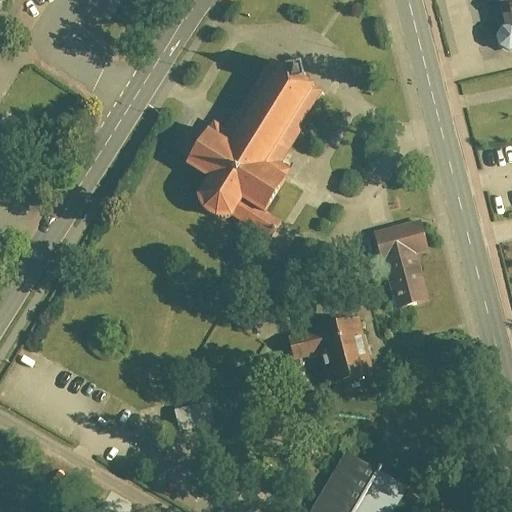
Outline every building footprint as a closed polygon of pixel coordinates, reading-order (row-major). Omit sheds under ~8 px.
[(511,0),(501,0),(511,41),(511,0)] [(208,133),(189,122),(161,167),(191,186),(183,200),(184,213),(204,223),(218,223),(227,208),(257,226),(289,174),(271,163),(318,86),(259,50),(208,133)] [(434,251),(427,221),(381,232),(400,309),(433,301),(422,254),(434,251)] [(332,386),(379,375),(366,319),(303,334),(309,358),(324,354),(332,386)] [(179,435),(211,426),(205,404),(172,413),(179,435)] [(398,511),(412,488),(352,454),(318,511),(398,511)]
